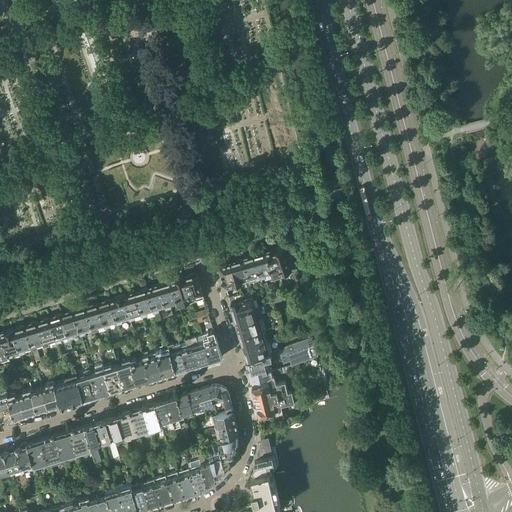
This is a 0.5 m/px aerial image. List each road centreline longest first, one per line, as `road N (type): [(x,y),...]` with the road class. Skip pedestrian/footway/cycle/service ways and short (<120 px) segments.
road 1 (primary): [(482,511),(346,0)]
road 2 (primary): [(317,0),(448,511)]
road 3 (residential): [(0,436),(234,367)]
road 4 (residential): [(0,306),(197,244)]
road 5 (residential): [(224,495),(250,437),(234,367)]
road 6 (residential): [(234,367),(197,244)]
